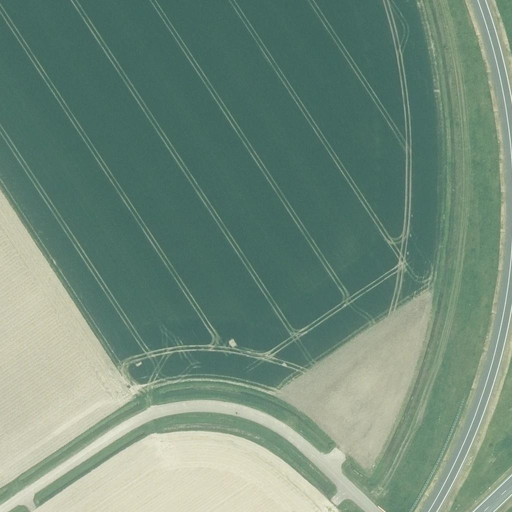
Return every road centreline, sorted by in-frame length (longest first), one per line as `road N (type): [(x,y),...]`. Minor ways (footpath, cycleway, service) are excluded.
road 1 (unclassified): [(1,511),(132,423),(190,406),(232,408),(274,423),(373,511)]
road 2 (motorway): [(511,275),(479,416),(434,511)]
road 3 (motorway): [(480,0),(511,133)]
